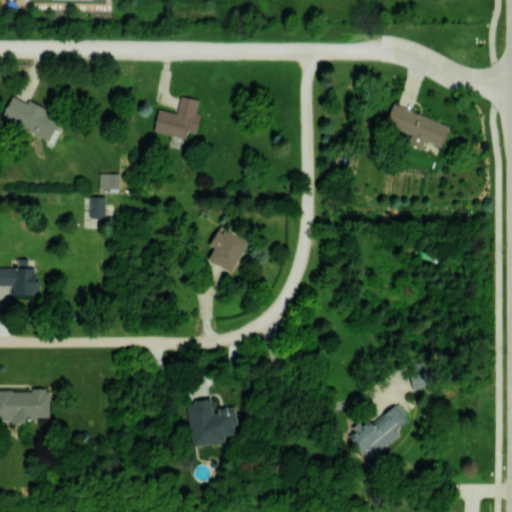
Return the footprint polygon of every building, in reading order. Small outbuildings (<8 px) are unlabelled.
[(58,118),(45,113),(47,108),(10,94),(0,119),(50,138),(58,118)] [(185,137),(186,131),(195,133),(199,113),(195,112),(198,99),(179,95),(176,112),(157,109),(153,131),(185,137)] [(394,101),(459,124),(449,149),(428,141),(424,151),(412,147),(415,137),(384,125),(394,101)] [(119,188),(118,172),(98,173),(99,188),(119,188)] [(104,217),(104,195),(89,195),(89,217),(104,217)] [(230,272),(249,240),(224,225),(212,246),(213,247),(207,258),(230,272)] [(0,284),(11,284),(11,294),(38,294),(39,279),(34,279),(34,267),(27,267),(27,258),(17,258),(16,267),(0,266),(0,284)] [(433,385),(429,359),(407,363),(411,389),(433,385)] [(48,390),(0,389),(0,419),(48,419),(48,390)] [(234,407),(212,409),(210,398),(186,401),(191,446),(224,442),(223,435),(233,434),(232,425),(236,425),(234,407)] [(399,434),(395,429),(409,417),(396,402),(371,423),(367,418),(346,435),(362,454),(367,450),(372,456),(399,434)]
